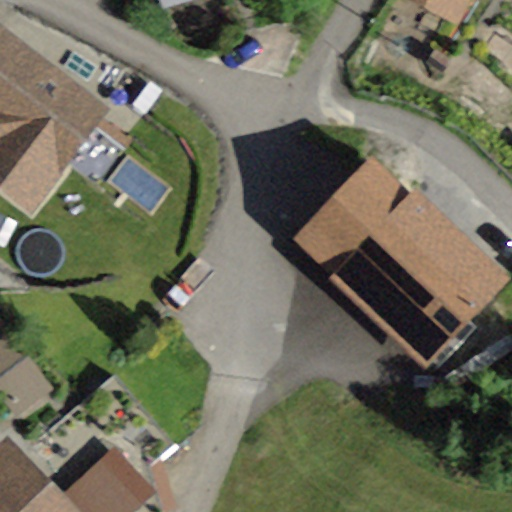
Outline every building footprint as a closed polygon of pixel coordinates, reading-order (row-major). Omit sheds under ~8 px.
[(425,66),(459,0),(396,0),(375,40),(425,66)] [(95,114),(0,40),(0,179),(28,201),(95,114)] [(373,165),(301,239),(424,356),(496,282),(373,165)] [(207,371),(171,328),(15,459),(65,511),(163,511),(149,467),(196,427),(173,400),(207,371)] [(8,451),(0,458),(0,511),(65,511),(15,459),(8,451)]
